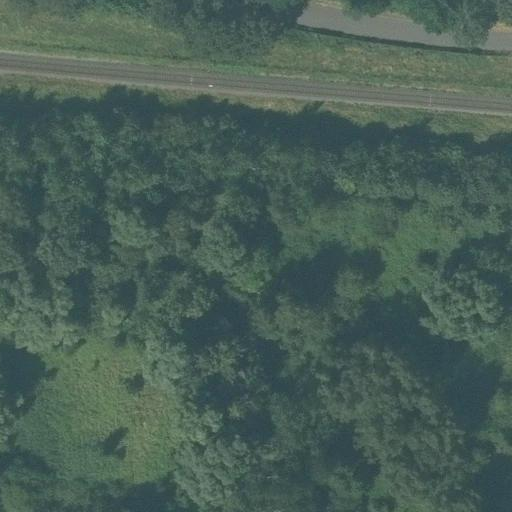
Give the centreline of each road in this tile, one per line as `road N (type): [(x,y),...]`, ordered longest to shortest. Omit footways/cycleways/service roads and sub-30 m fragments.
road 1 (track): [(0,166),(194,172),(511,205)]
road 2 (residential): [(511,43),(212,0)]
